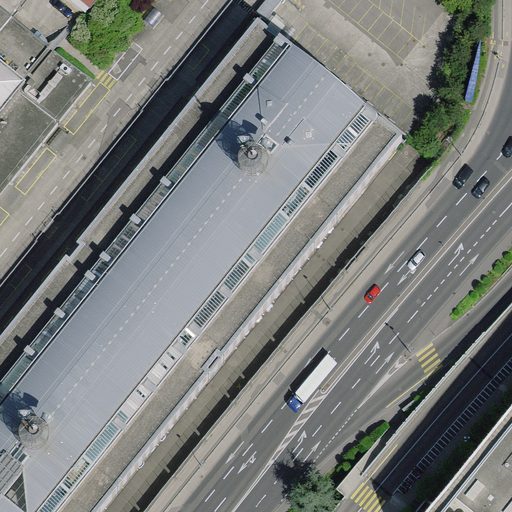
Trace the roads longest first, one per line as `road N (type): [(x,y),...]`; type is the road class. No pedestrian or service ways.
road 1 (primary): [(506,149),(308,378),(253,485)]
road 2 (primary): [(253,485),(342,399),(511,203)]
